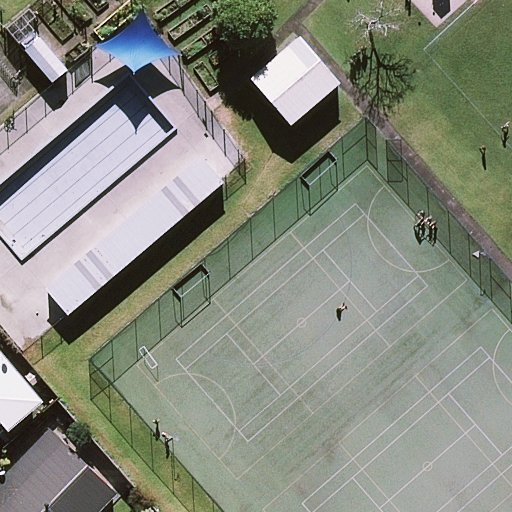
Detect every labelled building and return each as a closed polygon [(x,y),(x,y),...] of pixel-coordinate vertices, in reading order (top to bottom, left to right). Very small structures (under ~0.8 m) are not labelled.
[(41,37),(22,54),(51,87),(70,71),(41,37)] [(341,91),(298,46),(242,100),(285,144),(341,91)] [(511,285),(368,122),(81,372),(203,511),(507,511),(511,508),(511,285)] [(226,181),(192,145),(42,288),(76,324),(226,181)] [(38,404),(0,354),(0,423),(1,423),(6,429),(38,404)] [(0,511),(93,511),(112,491),(48,433),(0,485),(0,511)]
